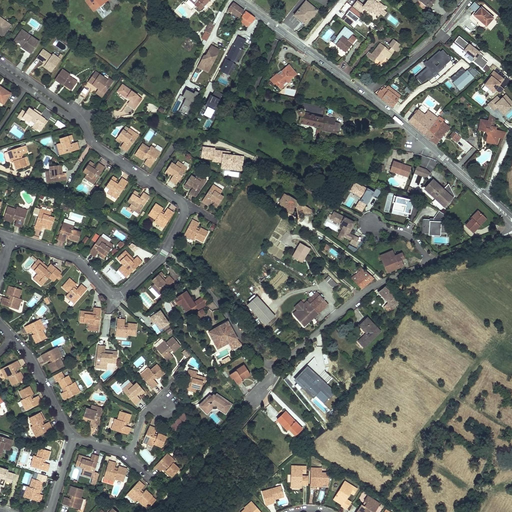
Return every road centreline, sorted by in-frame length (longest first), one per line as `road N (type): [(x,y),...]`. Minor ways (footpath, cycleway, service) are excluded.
road 1 (residential): [(12,237),(73,257),(115,296),(160,259),(184,215),(179,200),(94,145),(82,123),(28,84)]
road 2 (secondary): [(511,220),(379,103),(238,0)]
road 3 (residential): [(428,263),(359,295),(279,368)]
road 4 (residential): [(194,273),(255,356),(279,368)]
